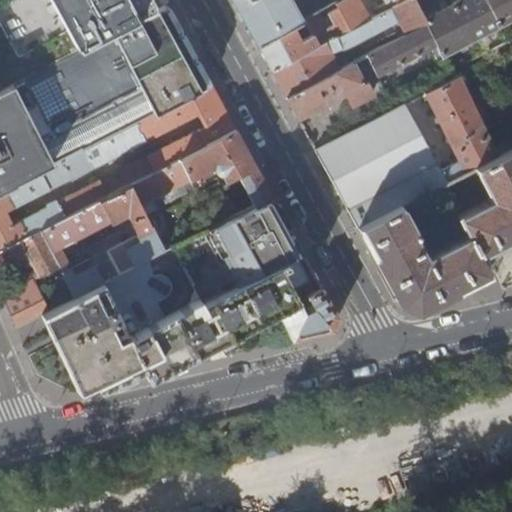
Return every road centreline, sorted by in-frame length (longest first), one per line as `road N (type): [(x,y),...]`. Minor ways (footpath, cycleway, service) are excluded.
road 1 (residential): [(202,0),(392,348)]
road 2 (residential): [(30,433),(392,348)]
road 3 (residential): [(392,348),(511,319)]
